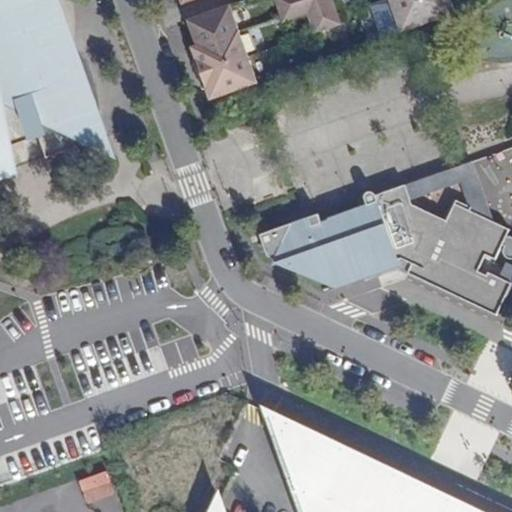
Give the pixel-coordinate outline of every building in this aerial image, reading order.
[(0,0),(0,110),(1,115),(0,114),(0,176),(16,174),(15,169),(9,146),(37,136),(45,159),(96,140),(77,85),(70,88),(66,74),(72,71),(48,3),(32,8),(29,0),(0,0)] [(47,0),(29,0),(32,8),(48,3),(47,0)] [(340,25),(331,0),(274,0),(282,22),(307,13),(315,34),(340,25)] [(450,0),(390,0),(402,32),(456,13),(450,0)] [(209,100),(257,84),(230,6),(188,21),(198,47),(191,49),(209,100)] [(70,88),(77,85),(72,71),(66,74),(70,88)] [(438,289),(496,316),(501,319),(511,295),(511,284),(493,275),(491,278),(483,274),(490,258),(500,262),(506,248),(509,249),(507,255),(510,260),(511,261),(511,240),(511,236),(511,231),(489,221),(508,214),(489,160),(415,186),(420,201),(467,184),(478,216),(475,214),(476,211),(461,204),(451,224),(416,207),(410,188),(380,199),(379,196),(377,195),(373,195),(371,196),(369,200),(372,209),(333,223),(333,225),(326,228),(323,218),(265,239),(273,260),(341,292),(370,283),(371,286),(403,273),(437,290),(438,289)] [(444,511),(476,511),(272,414),(278,432),(444,511)] [(333,511),(444,511),(278,432),(300,496),(333,511)] [(230,511),(225,496),(218,510),(222,511),(230,511)] [(333,511),(300,496),(305,511),(333,511)]
